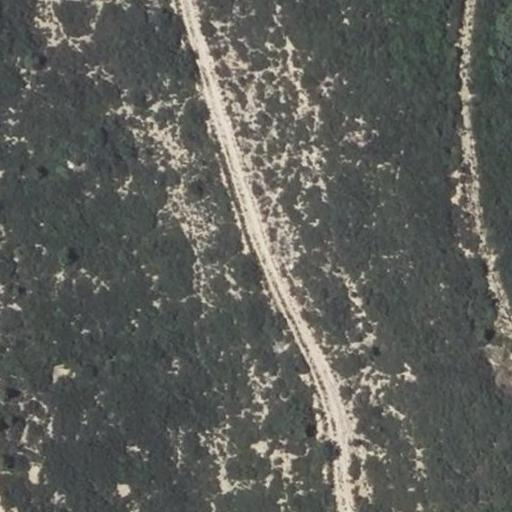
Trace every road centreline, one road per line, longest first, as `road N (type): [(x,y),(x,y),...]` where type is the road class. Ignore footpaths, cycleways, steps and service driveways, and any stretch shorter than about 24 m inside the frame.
road 1 (track): [(345,511),(331,392),(272,289),(190,0)]
road 2 (track): [(511,302),(484,221),(460,0)]
